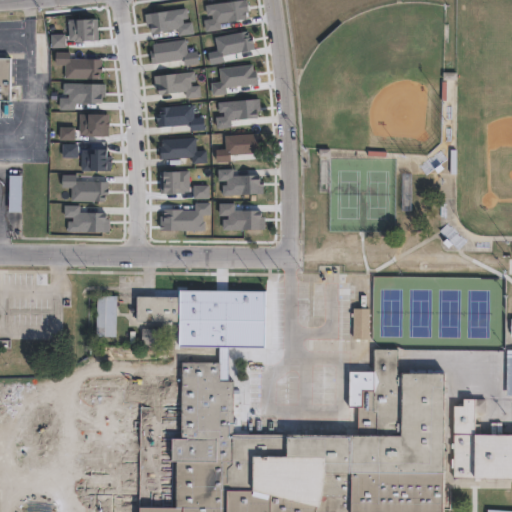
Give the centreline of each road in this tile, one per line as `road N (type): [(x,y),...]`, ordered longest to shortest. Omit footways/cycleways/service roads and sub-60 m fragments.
road 1 (residential): [(0,255),(269,263),(288,252),(295,217)]
road 2 (residential): [(121,0),(140,259)]
road 3 (residential): [(295,217),(273,0)]
